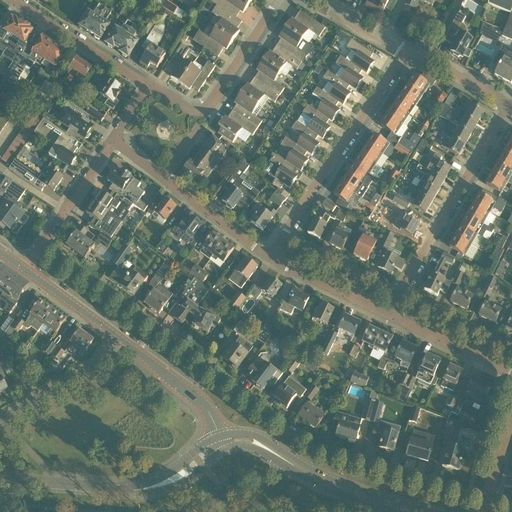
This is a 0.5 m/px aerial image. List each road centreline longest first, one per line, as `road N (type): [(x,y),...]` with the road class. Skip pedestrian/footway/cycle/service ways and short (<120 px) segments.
road 1 (residential): [(485,497),(317,448),(38,245)]
road 2 (tertiary): [(0,478),(148,488),(221,441)]
road 3 (tertiary): [(432,511),(355,495),(251,439),(221,441)]
road 4 (residential): [(280,235),(406,49)]
road 5 (residential): [(397,293),(508,106)]
road 6 (residential): [(148,85),(180,104),(207,105),(280,0)]
road 7 (residential): [(15,0),(148,85)]
road 8 (residential): [(126,344),(0,416)]
road 9 (tertiary): [(221,441),(207,406),(126,344)]
road 10 (residential): [(264,253),(388,313)]
road 11 (residential): [(388,313),(511,374)]
road 12 (residential): [(397,293),(280,235)]
road 13 (tertiary): [(126,344),(20,268)]
road 14 (residential): [(38,245),(113,139)]
road 15 (residential): [(162,177),(264,253)]
road 16 (residential): [(511,348),(397,293)]
road 17 (residential): [(406,49),(292,0)]
